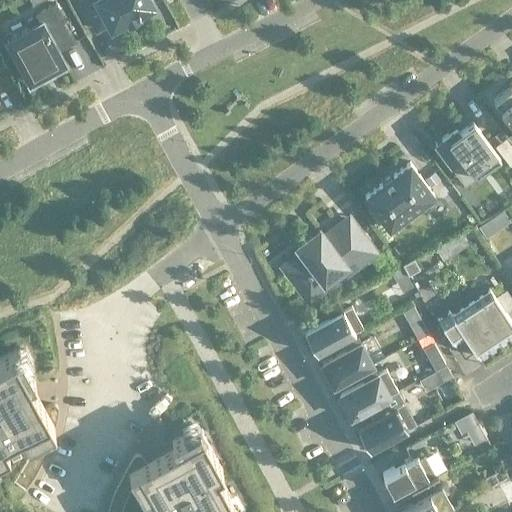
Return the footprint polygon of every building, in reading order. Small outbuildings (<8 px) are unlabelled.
[(35,11),(38,16),(39,19),(5,37),(28,79),(41,72),(42,73),(43,72),(50,68),(51,68),(51,67),(64,60),(57,47),(74,37),(54,0),(35,11)] [(80,0),(95,26),(107,19),(109,23),(110,25),(112,24),(124,17),(127,21),(139,15),(137,10),(149,3),(149,4),(151,3),(150,1),(149,0),(80,0)] [(511,83),(511,82),(491,96),(511,123),(511,83)] [(454,124),(433,140),(456,171),(468,162),(475,172),(498,155),(471,119),(458,129),(454,124)] [(504,136),(497,141),(494,143),(501,152),(511,144),(504,136)] [(388,224),(432,191),(408,159),(363,192),(388,224)] [(433,170),(424,176),(428,183),(438,176),(433,170)] [(487,216),(478,222),(485,233),(494,227),(487,216)] [(353,243),(340,226),(337,222),(326,230),(325,230),(323,232),(318,226),(296,243),(300,249),(292,254),(293,255),(282,263),(285,267),(284,267),(296,283),(303,278),(304,279),(314,293),(325,285),(374,248),(364,235),(353,243)] [(442,240),(434,244),(434,245),(441,256),(449,250),(442,240)] [(411,256),(401,261),(406,271),(416,266),(411,256)] [(488,286),(469,299),(496,339),(511,328),(511,320),(500,303),(511,296),(504,286),(494,293),(488,284),(487,285),(488,286)] [(477,352),(496,339),(469,299),(450,311),(436,289),(421,298),(435,319),(438,318),(454,343),(455,342),(451,336),(461,329),(477,354),(478,353),(477,352)] [(336,297),(322,304),(327,315),(303,328),(315,350),(339,337),(353,329),(336,297)] [(339,337),(345,346),(320,360),(332,382),(356,368),(370,360),(353,329),(339,337)] [(418,336),(416,337),(421,344),(430,339),(425,332),(418,336)] [(0,420),(30,405),(17,381),(33,372),(18,345),(14,347),(14,346),(11,348),(12,348),(0,354),(0,420)] [(362,378),(337,391),(349,413),(374,400),(388,392),(370,360),(356,368),(362,378)] [(436,367),(435,368),(440,378),(448,373),(443,363),(436,367)] [(380,411),(355,425),(367,446),(406,425),(388,392),(374,400),(380,411)] [(21,464),(12,478),(23,486),(30,475),(36,464),(41,455),(45,445),(49,433),(52,422),(55,407),(55,405),(55,404),(54,402),(53,401),(51,401),(48,401),(0,427),(0,443),(37,423),(38,424),(35,432),(32,440),(29,449),(25,456),(21,464)] [(455,418),(453,419),(459,429),(475,420),(470,410),(455,418)] [(199,427),(197,423),(170,438),(179,454),(155,467),(179,511),(236,511),(237,511),(236,511),(238,511),(215,469),(220,466),(200,429),(201,429),(199,426),(199,427)] [(172,511),(141,454),(139,453),(137,452),(135,452),(133,453),(130,458),(124,468),(118,480),(112,494),(108,507),(106,511),(120,511),(121,510),(126,496),(133,480),(135,475),(136,475),(156,511),(172,511)] [(384,478),(381,480),(390,497),(433,473),(422,453),(416,456),(415,454),(403,461),(402,459),(396,462),(397,464),(393,466),(392,464),(380,470),(384,478)] [(395,508),(397,511),(437,511),(451,505),(440,483),(395,508)]
